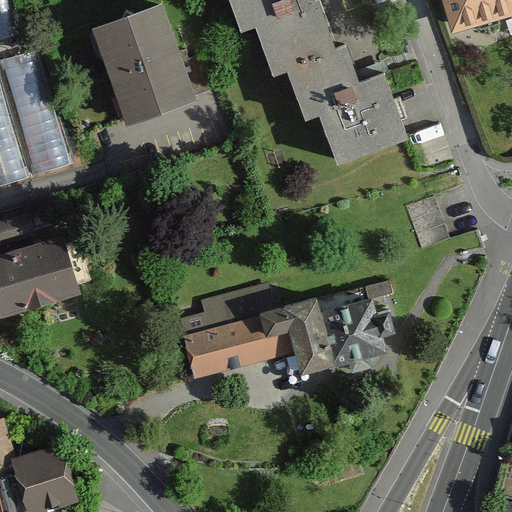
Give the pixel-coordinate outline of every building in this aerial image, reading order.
[(7,0),(0,0),(0,31),(15,27),(7,0)] [(92,24),(125,118),(193,95),(160,0),(92,24)] [(340,159),(409,132),(385,68),(361,77),(347,39),(339,42),(322,0),(232,0),(242,26),(255,21),(274,70),(286,66),(306,117),(322,111),(340,159)] [(511,0),(442,0),(453,34),(511,15),(511,0)] [(0,57),(0,64),(31,173),(72,162),(39,46),(0,57)] [(0,64),(0,182),(31,173),(0,64)] [(0,221),(0,306),(2,314),(78,292),(61,233),(35,241),(27,213),(0,221)] [(182,319),(196,377),(296,352),(301,373),(341,363),(343,375),(381,365),(378,352),(388,349),(384,332),(396,329),(392,312),(381,314),(377,299),(396,294),(392,278),(367,284),(370,298),(322,310),(318,294),(259,309),(254,289),(200,302),(202,313),(182,319)] [(0,459),(13,455),(0,408),(0,459)] [(13,455),(0,459),(0,511),(32,511),(82,501),(66,441),(13,455)]
